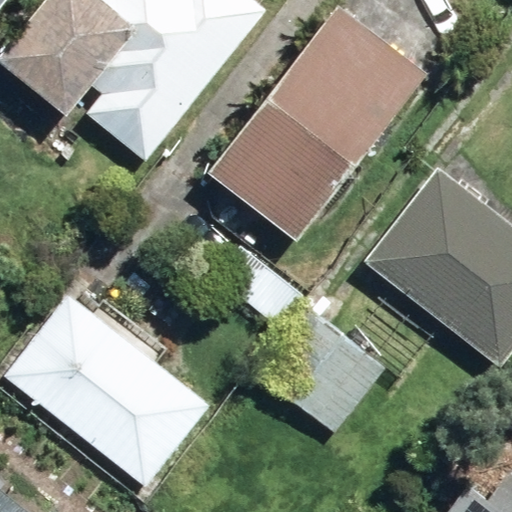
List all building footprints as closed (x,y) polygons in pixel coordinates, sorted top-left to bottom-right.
[(95,107),(152,153),(272,0),(41,0),(9,42),(80,100),(137,29),(150,39),(95,107)] [(345,0),(222,158),(306,225),(436,58),(361,0),(345,0)] [(372,250),(507,357),(511,350),(511,205),(449,155),(372,250)] [(220,268),(275,312),(301,279),(245,236),(220,268)] [(10,366),(153,477),(220,390),(76,280),(10,366)] [(258,359),(339,424),(392,358),(311,293),(258,359)] [(511,511),(511,470),(506,466),(485,494),(468,481),(444,511),(511,511)] [(0,511),(53,511),(0,468),(0,511)]
